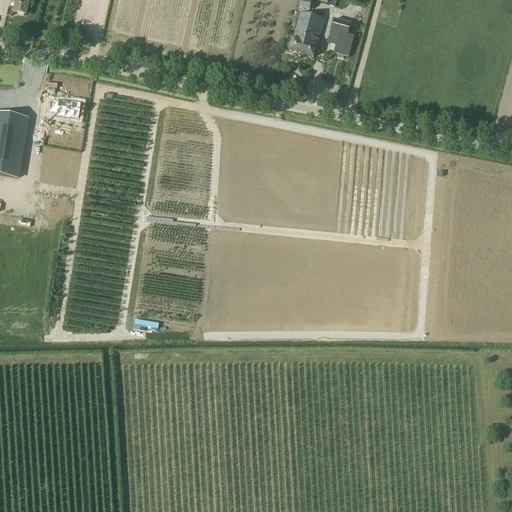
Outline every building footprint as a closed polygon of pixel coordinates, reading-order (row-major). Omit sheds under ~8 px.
[(25,16),(28,0),(11,0),(11,4),(14,5),(12,13),(25,16)] [(312,2),(328,6),(335,8),(337,0),(300,0),(299,9),(310,12),(312,2)] [(317,48),(316,47),(324,20),(300,14),(290,52),(314,59),(317,48)] [(334,54),(338,55),(337,59),(343,60),(344,57),(349,58),(354,37),(349,36),(351,25),(334,20),(327,43),(336,45),(334,54)] [(57,103),(49,102),(46,115),(55,116),(54,119),(78,122),(80,105),(71,103),(71,104),(57,102),(57,103)] [(26,121),(0,116),(0,178),(16,181),(26,121)]
